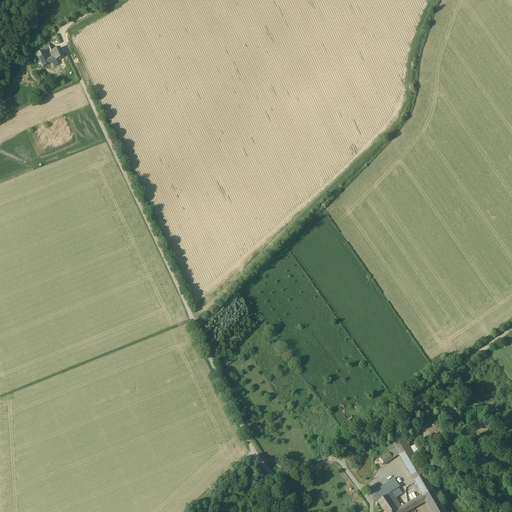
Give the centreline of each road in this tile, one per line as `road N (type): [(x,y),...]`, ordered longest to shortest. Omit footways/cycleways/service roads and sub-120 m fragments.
road 1 (track): [(335,454),(511,329)]
road 2 (track): [(402,408),(494,443),(511,462)]
